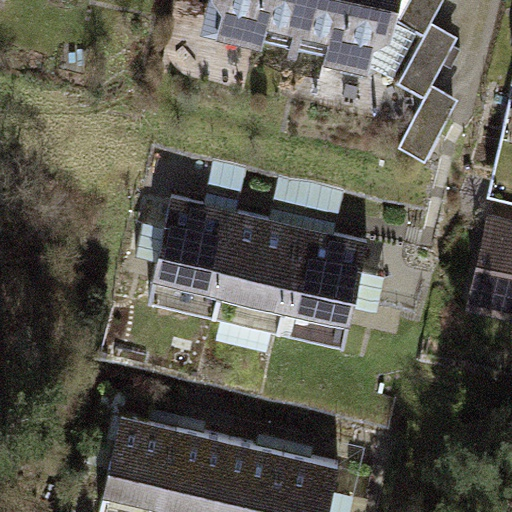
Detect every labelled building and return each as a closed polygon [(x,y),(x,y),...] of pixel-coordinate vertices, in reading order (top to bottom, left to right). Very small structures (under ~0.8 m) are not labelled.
[(297,0),(204,0),(199,20),(287,44),(297,0)] [(389,0),(297,0),(287,44),(371,66),(389,0)] [(370,241),(177,194),(153,290),(346,338),(370,241)] [(511,227),(492,223),(473,313),(511,320),(511,227)] [(326,511),(339,461),(124,411),(101,506),(125,511),(326,511)]
